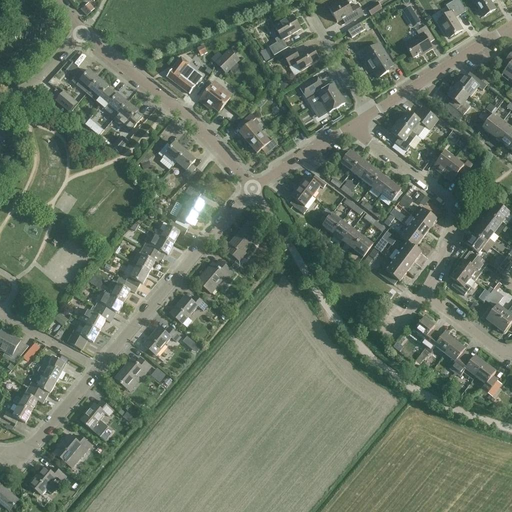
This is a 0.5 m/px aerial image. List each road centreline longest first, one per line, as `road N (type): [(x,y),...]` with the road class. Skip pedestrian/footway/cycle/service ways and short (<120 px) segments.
road 1 (unclassified): [(511,429),(440,403),(377,363),(338,325),(291,248)]
road 2 (residential): [(98,368),(251,189)]
road 3 (residential): [(251,189),(173,105),(79,34)]
road 4 (residential): [(423,295),(445,245),(449,211),(354,123)]
road 5 (residential): [(370,113),(511,26)]
road 6 (residential): [(0,454),(26,450),(98,368)]
road 7 (residential): [(251,189),(354,123)]
